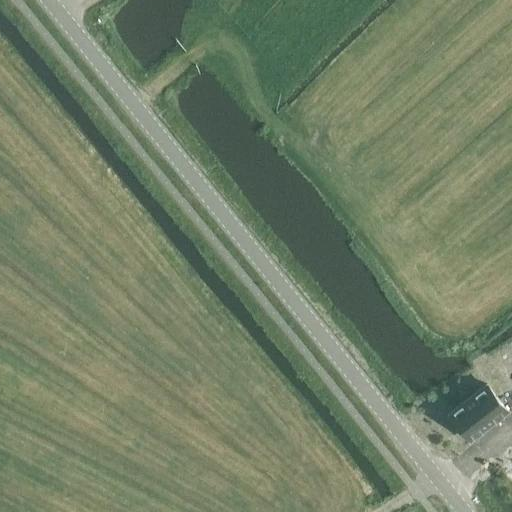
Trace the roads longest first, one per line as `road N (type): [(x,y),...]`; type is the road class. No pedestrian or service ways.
road 1 (tertiary): [(464,511),(51,0)]
road 2 (track): [(253,0),(205,47),(292,139),(359,96)]
